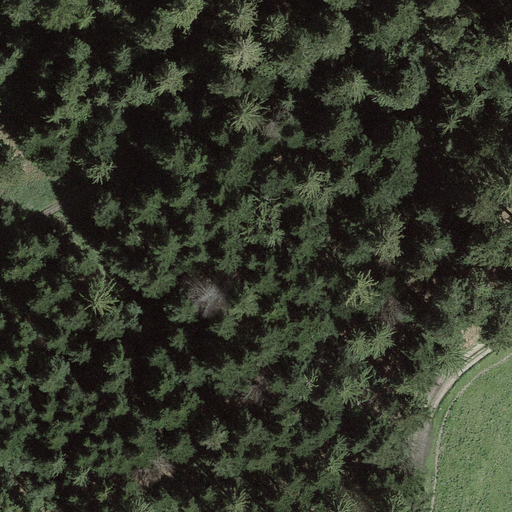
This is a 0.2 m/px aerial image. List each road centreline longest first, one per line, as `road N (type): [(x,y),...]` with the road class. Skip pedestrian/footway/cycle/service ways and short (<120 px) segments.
road 1 (track): [(180,511),(96,246),(97,126)]
road 2 (track): [(422,511),(455,410),(511,379)]
